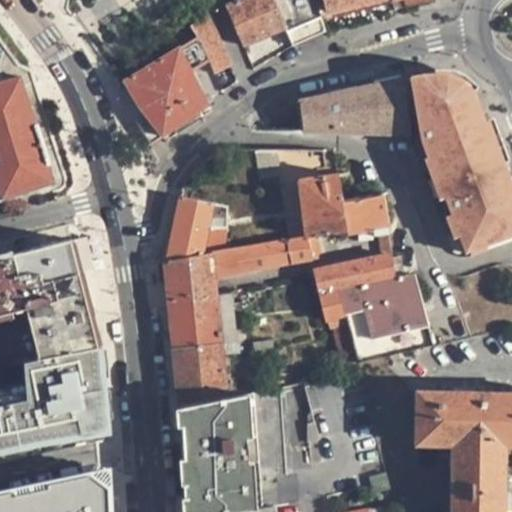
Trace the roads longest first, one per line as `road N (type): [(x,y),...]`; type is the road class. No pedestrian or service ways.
road 1 (residential): [(256,102),(347,63),(474,30)]
road 2 (secondary): [(15,0),(73,82),(113,195)]
road 3 (secondary): [(122,235),(148,444)]
road 4 (residential): [(208,134),(400,145)]
road 5 (residential): [(148,444),(0,479)]
road 6 (residential): [(122,235),(152,225),(172,168),(208,134)]
road 7 (unknown): [(426,219),(464,286),(511,282)]
